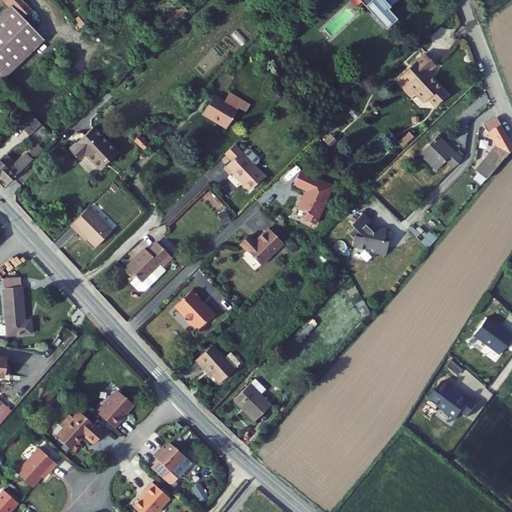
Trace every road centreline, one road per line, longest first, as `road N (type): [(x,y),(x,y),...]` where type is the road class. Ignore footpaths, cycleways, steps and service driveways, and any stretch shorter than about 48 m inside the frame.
road 1 (residential): [(121,335),(255,204)]
road 2 (tertiary): [(0,204),(121,335)]
road 3 (tertiary): [(176,395),(305,511)]
road 4 (residential): [(75,511),(176,395)]
road 5 (residential): [(511,124),(462,0)]
